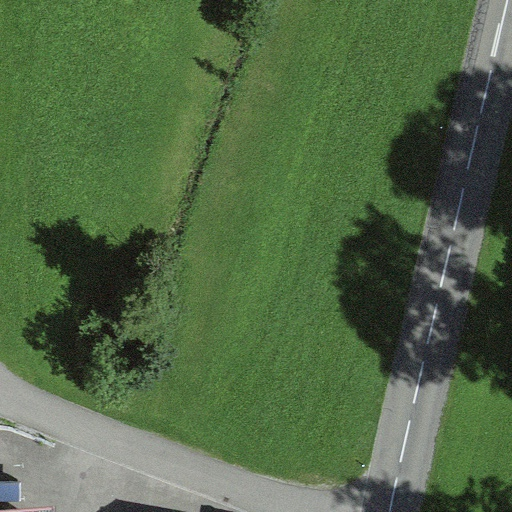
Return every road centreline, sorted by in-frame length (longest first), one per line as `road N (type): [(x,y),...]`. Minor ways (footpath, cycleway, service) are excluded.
road 1 (tertiary): [(392,511),(506,0)]
road 2 (unclassified): [(0,387),(50,414),(307,511)]
